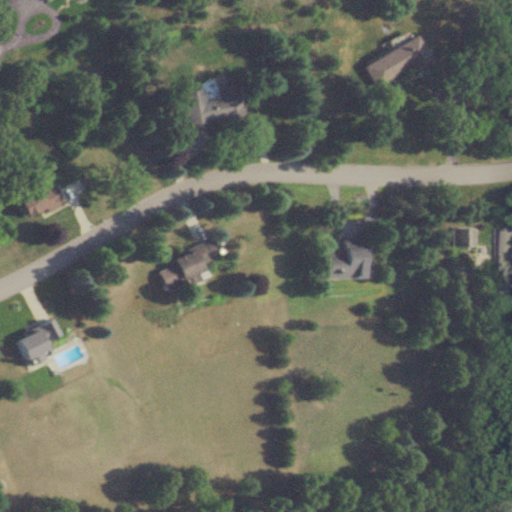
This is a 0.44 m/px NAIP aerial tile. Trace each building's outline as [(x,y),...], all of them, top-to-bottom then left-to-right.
[(371,84),(408,67),(410,72),(428,64),(416,37),(361,62),(371,84)] [(180,92),(187,129),(243,119),(237,85),(212,89),(213,94),(202,96),(201,88),(180,92)] [(58,201),(47,179),(13,197),(25,219),(58,201)] [(511,228),(493,229),(492,263),(504,263),(503,292),(511,292),(511,228)] [(367,237),(340,237),(340,248),(324,248),(324,278),(368,278),(367,237)] [(169,255),(172,265),(157,270),(163,291),(204,278),(198,263),(217,257),(211,241),(169,255)] [(12,337),(24,366),(46,357),(39,342),(57,335),(51,320),(12,337)]
